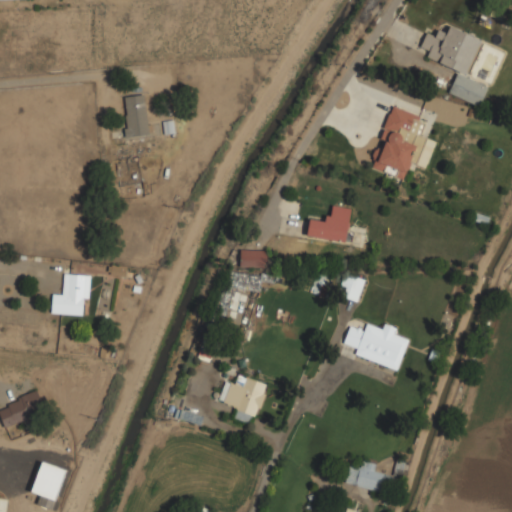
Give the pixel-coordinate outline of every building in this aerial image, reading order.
[(482,38),(450,25),(447,32),(439,29),(435,37),(426,33),(421,46),(430,49),(426,58),(458,70),(448,93),(480,106),(488,85),(467,76),(482,38)] [(148,135),(146,94),(124,96),(126,137),(148,135)] [(371,168),(409,180),(428,118),(391,106),(371,168)] [(310,219),(307,235),(345,242),(351,206),(331,203),(328,222),(310,219)] [(265,249),(240,249),(240,267),(265,267),(265,249)] [(125,275),(125,265),(111,265),(111,275),(125,275)] [(87,274),(64,273),(63,293),(52,293),(52,313),(85,314),(87,274)] [(337,295),(357,302),(365,280),(345,273),(337,295)] [(399,369),(408,340),(397,336),(399,328),(383,323),(380,332),(350,323),(341,350),(399,369)] [(234,418),(254,425),(268,384),(239,374),(236,383),(226,380),(219,401),(238,408),(234,418)] [(0,406),(0,416),(5,428),(45,410),(36,390),(0,406)] [(396,496),(403,462),(397,461),(394,476),(373,471),(375,464),(364,462),(362,469),(349,466),(345,484),(396,496)]
